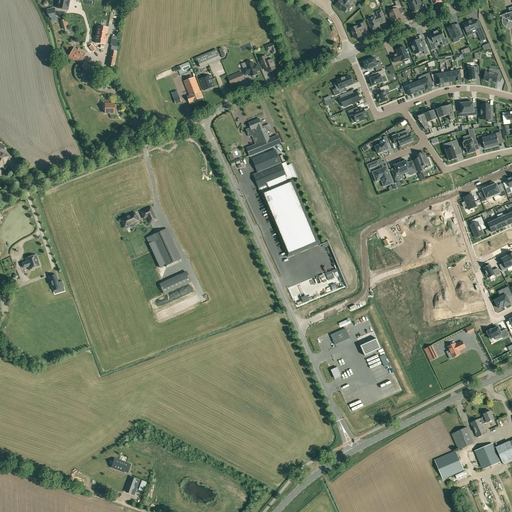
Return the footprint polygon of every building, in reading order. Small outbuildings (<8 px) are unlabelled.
[(65,0),(56,0),(55,8),(64,10),(65,0)] [(341,0),(339,0),(335,5),(341,9),(341,10),(343,12),(344,11),(345,12),(350,6),(348,5),(352,0),(344,0),(344,1),(341,0)] [(392,10),(389,12),(388,12),(392,21),(393,20),(394,21),(396,20),(396,19),(401,17),(398,9),(402,8),(398,0),(397,0),(395,1),(396,5),(391,8),(392,10)] [(411,0),(412,1),(408,2),(412,12),(415,11),(416,11),(418,11),(418,10),(419,9),(418,5),(421,4),(419,0),(411,0)] [(502,17),(502,19),(502,21),(502,23),(503,24),(508,23),(511,22),(511,7),(510,8),(509,9),(510,13),(508,14),(504,15),(503,16),(502,17)] [(368,20),(372,31),(379,28),(378,24),(381,23),(381,24),(386,22),(381,10),(376,12),(378,17),(375,18),(375,17),(374,17),(374,16),(372,17),(372,18),(368,20)] [(65,20),(60,21),(62,29),(69,28),(66,19),(65,20)] [(474,19),(463,23),(467,32),(476,29),(481,41),(486,39),(480,26),(478,27),(474,19)] [(357,26),(351,29),(355,39),(358,37),(359,38),(360,37),(361,36),(360,33),(364,31),(364,32),(368,30),(364,21),(357,23),(358,26),(357,27),(357,26)] [(452,26),(447,28),(452,39),(463,35),(460,28),(456,30),(455,25),(452,26)] [(108,28),(98,26),(95,43),(105,45),(108,28)] [(445,39),(444,38),(441,30),(440,30),(441,30),(438,31),(437,31),(436,32),(435,33),(434,32),(433,32),(434,33),(431,34),(430,34),(431,35),(433,41),(429,42),(432,50),(437,49),(435,45),(434,43),(437,42),(441,40),(445,39)] [(414,51),(415,54),(416,53),(422,51),(424,50),(423,47),(426,46),(423,41),(420,42),(420,40),(418,41),(412,43),(411,44),(412,46),(414,51)] [(278,51),(274,42),(269,44),(273,53),(278,51)] [(80,63),(85,55),(82,54),(83,52),(74,47),(68,57),(80,63)] [(409,58),(404,47),(396,50),(398,54),(392,56),(395,63),(400,60),(401,61),(409,58)] [(200,68),(220,59),(216,50),(196,58),(200,68)] [(107,66),(114,67),(115,61),(117,52),(116,52),(113,51),(109,51),(108,60),(107,66)] [(268,72),(271,71),(276,69),(272,59),(268,61),(266,56),(259,59),(263,69),(266,68),(268,72)] [(375,58),(363,62),(367,70),(369,69),(370,70),(375,68),(376,71),(383,68),(380,62),(377,63),(375,58)] [(85,62),(82,68),(86,70),(89,72),(92,66),(89,64),(85,62)] [(256,72),(259,70),(257,64),(254,66),(252,62),(246,64),(247,67),(242,69),(245,75),(249,73),(251,76),(257,74),(256,72)] [(479,67),(468,68),(469,81),(476,80),(475,73),(479,72),(479,67)] [(445,69),(442,70),(443,72),(445,82),(451,82),(449,72),(445,72),(445,69)] [(464,69),(455,71),(456,81),(462,80),(462,77),(465,76),(464,69)] [(370,80),(371,84),(372,83),(373,86),(383,82),(381,77),(385,76),(382,70),(375,73),(376,76),(370,79),(370,80)] [(485,71),(484,80),(488,81),(488,82),(491,82),(492,81),(496,82),(496,79),(501,80),(501,74),(500,70),(495,70),(495,73),(485,71)] [(87,72),(84,79),(99,86),(102,80),(87,72)] [(231,85),(244,79),(241,72),(228,78),(231,85)] [(443,72),(433,74),(435,81),(438,80),(438,83),(445,82),(443,72)] [(425,89),(431,87),(429,81),(432,80),(429,74),(426,75),(427,77),(422,80),(425,89)] [(215,86),(210,75),(200,79),(204,90),(215,86)] [(340,88),(334,91),(336,96),(347,91),(345,87),(353,84),(350,76),(345,78),(341,79),(337,81),(340,88)] [(190,96),(188,97),(190,102),(203,97),(195,77),(184,81),(190,96)] [(419,91),(425,89),(422,80),(421,77),(418,78),(419,80),(416,82),(419,91)] [(411,84),(414,93),(419,91),(416,82),(412,83),(411,81),(410,81),(411,84)] [(408,95),(414,93),(411,84),(401,87),(403,92),(404,93),(407,92),(408,95)] [(388,89),(386,85),(380,88),(381,91),(376,93),(380,104),(388,100),(384,90),(388,89)] [(349,92),(340,96),(341,98),(341,99),(342,101),(345,99),(346,104),(352,101),(353,103),(360,100),(356,92),(354,93),(350,95),(349,92)] [(179,96),(173,98),(176,104),(182,102),(179,96)] [(99,98),(104,104),(105,104),(105,113),(109,113),(109,115),(116,115),(116,105),(114,105),(114,104),(109,104),(109,98),(99,98)] [(468,115),(466,102),(465,102),(465,101),(462,102),(462,103),(460,103),(461,110),(458,110),(459,116),(468,115)] [(466,102),(468,115),(477,114),(476,108),(473,108),(473,102),(471,102),(471,101),(468,101),(468,102),(466,102)] [(452,104),(436,110),(439,118),(449,115),(450,120),(455,119),(454,112),(455,112),(454,107),(453,107),(452,104)] [(489,105),(480,105),(481,119),(490,118),(490,117),(494,117),(493,110),(489,111),(489,105)] [(366,115),(363,109),(359,110),(358,107),(350,110),(351,113),(353,112),(355,118),(357,122),(363,119),(362,117),(366,115)] [(434,110),(417,117),(419,119),(418,120),(425,129),(429,128),(427,123),(437,119),(434,110)] [(271,129),(269,124),(264,126),(263,128),(262,129),(261,127),(262,126),(259,119),(249,123),(251,128),(247,130),(248,132),(247,133),(248,134),(249,137),(258,133),(262,142),(247,148),(250,156),(281,143),(278,135),(269,139),(266,131),(271,129)] [(401,146),(413,141),(409,133),(408,134),(407,130),(403,132),(404,135),(399,137),(398,134),(392,136),(395,143),(399,142),(401,146)] [(465,143),(463,143),(464,148),(466,147),(468,154),(475,152),(475,151),(473,144),(477,143),(474,131),(473,131),(469,132),(471,140),(465,141),(464,141),(464,142),(465,143)] [(489,136),(492,147),(499,145),(498,141),(503,140),(501,132),(496,133),(496,135),(489,136)] [(485,149),(492,147),(489,136),(482,138),(481,135),(477,136),(479,144),(483,143),(485,149)] [(374,146),(378,154),(389,150),(387,144),(389,143),(387,136),(383,137),(385,142),(380,144),(379,143),(375,145),(376,146),(374,146)] [(445,148),(449,161),(456,158),(454,150),(460,148),(457,139),(451,141),(452,145),(445,148)] [(259,189),(260,188),(262,192),(261,192),(272,221),(273,220),(272,220),(279,217),(277,215),(283,213),(284,215),(292,212),(291,209),(297,207),(298,209),(304,207),(305,207),(286,162),(281,164),(275,150),(252,159),(258,173),(253,175),(259,189)] [(3,163),(4,164),(8,156),(0,152),(0,172),(2,172),(0,168),(1,167),(3,163)] [(418,162),(415,163),(418,172),(424,169),(432,166),(431,163),(428,158),(426,159),(424,153),(416,156),(417,160),(418,162)] [(379,165),(377,160),(367,165),(369,170),(379,165)] [(400,163),(405,174),(409,172),(410,175),(417,173),(413,162),(408,164),(406,160),(400,163)] [(401,176),(405,174),(400,163),(394,165),(395,169),(392,170),(396,181),(402,179),(401,176)] [(393,183),(387,167),(372,172),(376,182),(381,180),(384,187),(393,183)] [(496,183),(489,186),(493,197),(500,194),(501,196),(506,194),(502,187),(498,188),(496,183)] [(484,194),(480,196),(482,201),(493,197),(489,186),(482,189),(484,194)] [(476,207),(471,194),(463,198),(465,202),(462,203),(464,207),(467,206),(468,210),(476,207)] [(150,209),(142,212),(144,217),(147,216),(150,222),(155,220),(150,209)] [(502,218),(499,219),(502,228),(507,225),(504,217),(503,214),(502,213),(500,214),(502,218)] [(504,213),(503,214),(504,217),(507,225),(511,223),(511,221),(509,215),(506,216),(504,213)] [(132,215),(122,220),(123,221),(122,222),(124,225),(124,224),(125,226),(129,224),(128,223),(133,220),(135,223),(139,221),(136,216),(135,217),(134,214),(132,215)] [(472,225),(470,226),(475,238),(483,234),(481,230),(486,228),(484,224),(481,217),(474,220),(476,223),(472,225)] [(497,217),(492,219),(497,230),(502,228),(499,219),(497,217)] [(492,219),(486,222),(491,233),(497,230),(492,219)] [(152,236),(147,238),(151,248),(160,267),(160,268),(180,259),(167,229),(152,236)] [(26,261),(22,263),(24,268),(28,267),(29,269),(40,266),(37,255),(25,258),(26,261)] [(503,263),(499,265),(502,271),(511,266),(511,264),(508,256),(502,259),(503,263)] [(490,265),(483,268),(486,274),(485,274),(487,278),(488,278),(489,278),(495,275),(495,276),(500,273),(498,268),(493,271),(490,265)] [(187,273),(160,285),(164,295),(192,282),(187,273)] [(52,290),(53,290),(63,287),(62,281),(58,282),(56,275),(48,277),(52,290)] [(505,295),(495,301),(496,304),(497,308),(498,307),(499,308),(503,306),(503,307),(510,304),(507,298),(511,295),(511,294),(508,287),(504,288),(506,292),(504,293),(505,295)] [(503,339),(509,335),(506,329),(500,332),(498,327),(491,330),(487,332),(488,332),(487,333),(491,339),(501,334),(503,339)] [(345,328),(331,335),(335,345),(350,338),(345,328)] [(365,356),(381,348),(377,338),(360,346),(365,356)] [(459,351),(465,348),(462,341),(456,344),(455,343),(448,347),(453,357),(460,354),(459,351)] [(431,345),(424,348),(431,362),(438,358),(431,345)] [(366,391),(373,384),(371,382),(364,389),(366,391)] [(396,386),(394,383),(383,388),(384,392),(396,386)] [(487,433),(483,424),(482,423),(486,421),(487,422),(494,419),(490,411),(483,414),(485,417),(481,419),(480,418),(470,423),(477,437),(487,433)] [(474,443),(473,442),(467,427),(452,433),(459,449),(474,443)] [(511,443),(511,441),(496,448),(503,464),(511,460),(511,443)] [(492,444),(475,451),(482,469),(500,462),(492,444)] [(443,479),(463,470),(455,451),(434,460),(443,479)] [(115,460),(112,468),(122,471),(122,470),(128,472),(130,465),(115,460)] [(129,486),(127,493),(134,495),(139,482),(136,481),(134,488),(129,486)]
